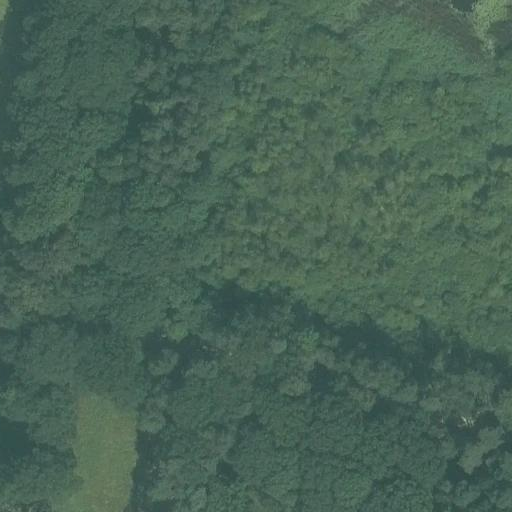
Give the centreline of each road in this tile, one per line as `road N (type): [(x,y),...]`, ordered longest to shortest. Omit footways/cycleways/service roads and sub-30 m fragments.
road 1 (track): [(0,292),(315,375)]
road 2 (track): [(315,375),(511,428)]
